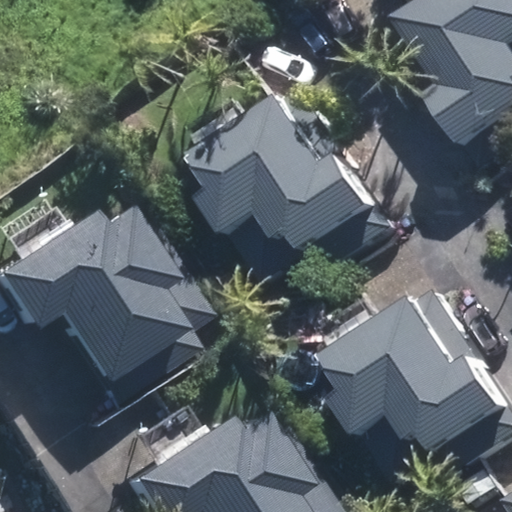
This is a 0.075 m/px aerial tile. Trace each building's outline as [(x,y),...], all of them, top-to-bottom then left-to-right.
[(511,0),(511,2),(509,0),(435,0),(389,31),(483,173),(511,153),(511,0)] [(191,166),(187,169),(266,289),(305,263),(318,283),(398,231),(306,90),(281,107),(277,100),(186,159),(191,166)] [(10,262),(0,268),(0,313),(17,338),(42,321),(88,391),(94,387),(106,405),(191,347),(180,330),(205,313),(141,217),(126,227),(113,209),(80,231),(72,221),(10,262)] [(324,364),(319,367),(399,488),(439,462),(451,482),(511,441),(511,399),(439,289),(414,305),(411,300),(320,360),(324,364)] [(254,431),(241,413),(209,435),(201,424),(138,466),(108,486),(125,511),(330,511),(270,421),(254,431)] [(511,511),(511,491),(497,500),(505,511),(511,511)]
